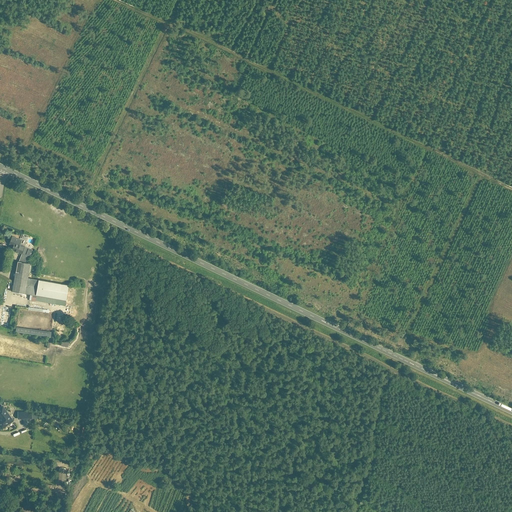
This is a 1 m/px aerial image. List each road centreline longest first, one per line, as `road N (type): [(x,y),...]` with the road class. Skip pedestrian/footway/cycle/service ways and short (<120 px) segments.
road 1 (secondary): [(511,412),(5,169)]
road 2 (track): [(118,0),(511,187)]
road 3 (track): [(511,110),(406,330),(421,350),(419,368)]
road 4 (track): [(178,0),(80,206)]
